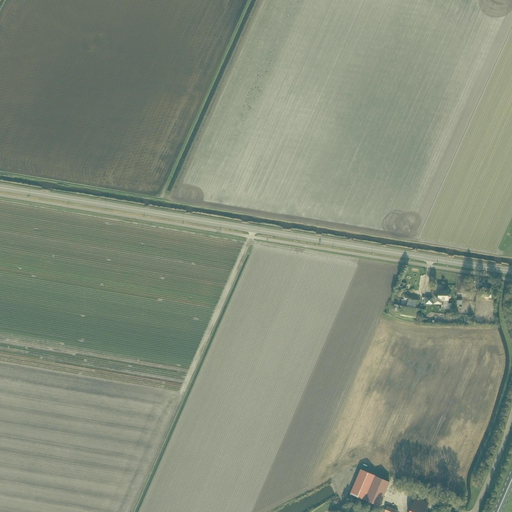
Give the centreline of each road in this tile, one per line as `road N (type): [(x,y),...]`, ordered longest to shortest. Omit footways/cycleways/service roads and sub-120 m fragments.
road 1 (tertiary): [(511,271),(0,187)]
road 2 (track): [(131,511),(254,229)]
